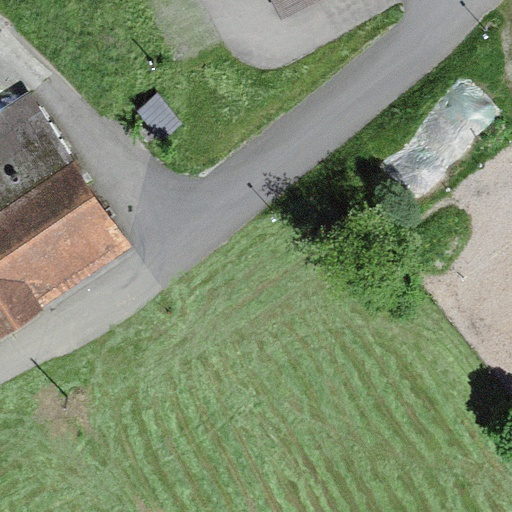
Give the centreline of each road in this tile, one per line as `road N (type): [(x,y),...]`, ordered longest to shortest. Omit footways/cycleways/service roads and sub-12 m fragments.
road 1 (unclassified): [(475,0),(86,340),(0,393)]
road 2 (track): [(205,236),(0,34)]
